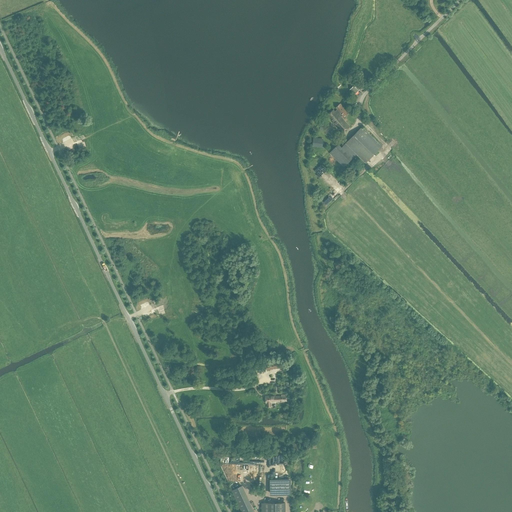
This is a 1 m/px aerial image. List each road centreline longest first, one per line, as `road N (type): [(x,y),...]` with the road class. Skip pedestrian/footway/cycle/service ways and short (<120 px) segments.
road 1 (unclassified): [(219,511),(0,48)]
road 2 (track): [(101,317),(192,511)]
road 3 (unclassified): [(362,96),(459,0)]
road 4 (track): [(5,359),(91,318),(123,320)]
